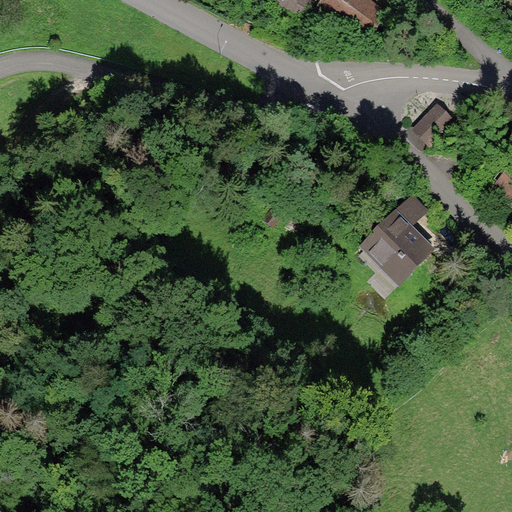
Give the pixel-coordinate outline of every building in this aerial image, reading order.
[(300,0),(274,0),(296,10),(300,0)] [(369,0),(324,0),(316,13),(366,46),(389,13),(369,0)] [(437,105),(412,130),(429,147),(454,122),(437,105)] [(511,164),(487,191),(511,214),(511,164)] [(451,245),(405,201),(357,250),(402,295),(451,245)]
